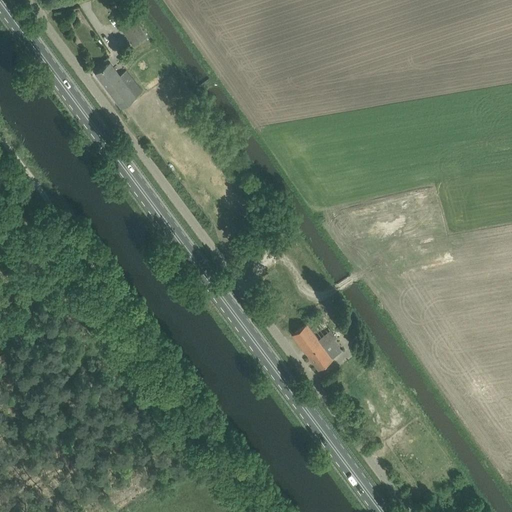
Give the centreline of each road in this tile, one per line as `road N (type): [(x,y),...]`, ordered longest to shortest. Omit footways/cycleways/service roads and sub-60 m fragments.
road 1 (unclassified): [(413,511),(372,468),(27,0)]
road 2 (primary): [(382,511),(0,0)]
road 3 (track): [(0,172),(257,511)]
